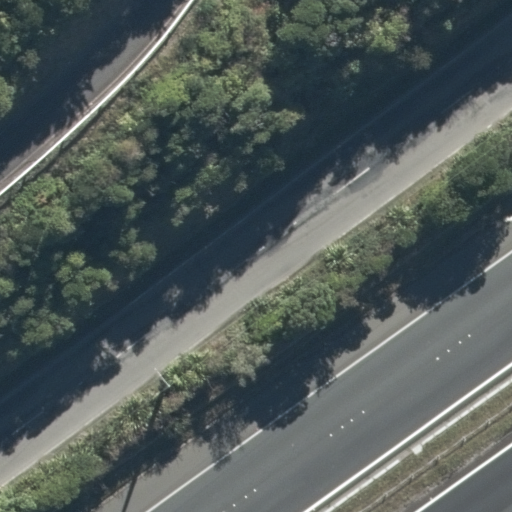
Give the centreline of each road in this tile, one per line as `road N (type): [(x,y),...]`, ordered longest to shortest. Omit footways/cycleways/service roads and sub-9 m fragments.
road 1 (unclassified): [(0,442),(511,64)]
road 2 (trunk): [(232,511),(511,311)]
road 3 (unclassified): [(0,158),(155,0)]
